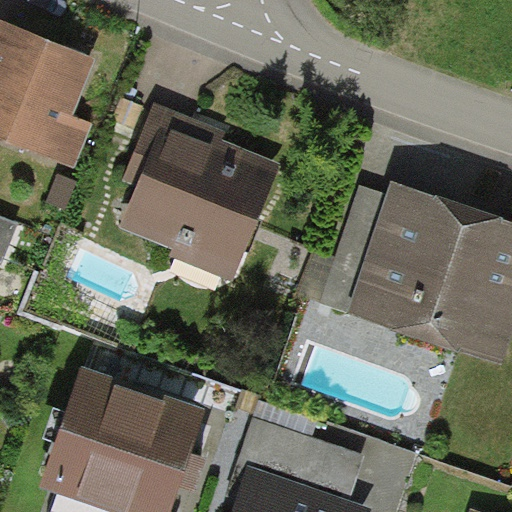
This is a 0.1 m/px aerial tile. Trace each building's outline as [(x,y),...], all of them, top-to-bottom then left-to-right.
[(97,57),(3,18),(0,24),(0,138),(75,167),(94,122),(74,114),(97,57)] [(135,128),(144,107),(123,98),(114,120),(135,128)] [(201,121),(155,102),(124,179),(137,184),(119,227),(173,249),(170,255),(232,280),(280,163),(221,140),(225,131),(201,121)] [(76,181),(60,173),(46,201),(62,209),(76,181)] [(511,222),(471,208),(391,182),(387,193),(347,310),(346,315),(501,367),(511,334),(511,222)] [(347,310),(387,193),(360,184),(321,301),(347,310)] [(0,215),(0,263),(4,265),(20,223),(0,215)] [(206,409),(84,367),(42,486),(117,511),(170,511),(179,486),(184,471),(191,453),(206,409)] [(254,419),(314,438),(320,419),(260,400),(254,419)] [(240,463),(249,466),(349,500),(364,455),(314,438),(254,419),(240,463)] [(206,458),(191,453),(184,471),(179,486),(195,491),(206,458)] [(349,500),(249,466),(233,511),(372,511),(374,509),(349,500)]
